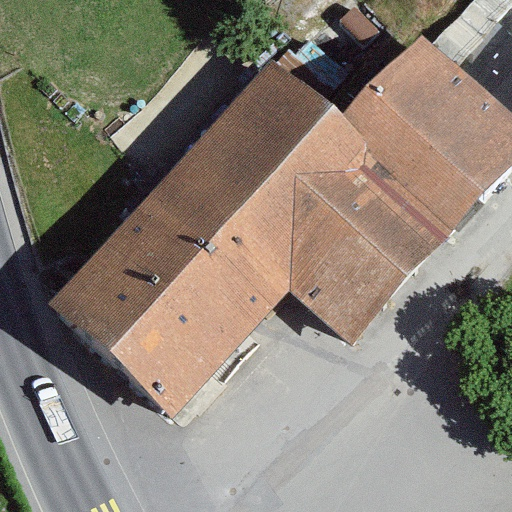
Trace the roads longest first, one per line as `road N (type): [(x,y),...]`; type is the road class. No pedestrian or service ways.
road 1 (residential): [(511,203),(288,511)]
road 2 (secondary): [(88,511),(44,424),(0,290)]
